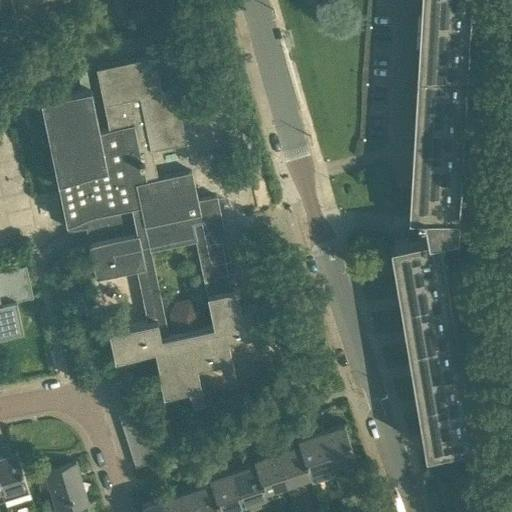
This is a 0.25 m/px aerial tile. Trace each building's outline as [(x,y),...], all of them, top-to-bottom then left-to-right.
[(0,0),(0,16),(14,12),(10,0),(0,0)] [(469,72),(472,0),(424,0),(413,210),(422,210),(421,212),(429,213),(431,223),(432,234),(395,240),(429,448),(477,440),(442,233),(462,230),(463,211),(461,211),(469,72)] [(164,4),(173,34),(183,32),(174,1),(164,4)] [(153,54),(95,67),(108,129),(98,131),(89,88),(81,89),(39,98),(66,228),(85,230),(95,278),(135,270),(146,321),(107,329),(113,356),(153,347),(157,366),(156,366),(161,393),(186,388),(191,399),(192,400),(202,398),(195,365),(217,361),(223,372),(223,373),(233,371),(226,338),(249,334),(254,344),(254,346),(264,344),(256,304),(239,307),(235,289),(238,288),(236,283),(235,283),(232,271),(235,271),(233,258),(229,259),(216,195),(197,199),(191,171),(157,178),(151,149),(185,141),(173,87),(160,89),(153,54)] [(0,267),(0,332),(20,328),(22,328),(15,297),(32,294),(25,262),(0,267)] [(100,327),(98,316),(88,318),(90,329),(100,327)] [(105,376),(109,388),(132,380),(128,369),(105,376)] [(109,388),(112,399),(135,392),(132,380),(109,388)] [(112,399),(116,410),(139,403),(135,392),(112,399)] [(116,410),(120,422),(143,414),(139,403),(116,410)] [(120,422),(124,433),(146,426),(143,414),(120,422)] [(343,422),(319,430),(330,463),(353,455),(343,422)] [(124,433),(127,445),(150,437),(146,426),(124,433)] [(297,442),(308,470),(330,463),(319,430),(296,437),(297,442)] [(150,437),(127,445),(131,456),(154,449),(150,437)] [(297,442),(274,449),(285,482),(309,474),(308,470),(297,442)] [(131,456),(135,467),(157,460),(154,449),(131,456)] [(253,461),(264,489),(285,482),(274,449),(251,457),(253,461)] [(16,450),(0,455),(0,489),(2,496),(27,488),(16,450)] [(43,470),(48,485),(55,507),(86,498),(75,461),(43,470)] [(253,461),(230,469),(240,502),(265,494),(264,489),(253,461)] [(208,481),(219,509),(240,502),(230,469),(207,476),(208,481)] [(208,481),(185,488),(193,511),(220,511),(219,509),(208,481)] [(193,511),(185,488),(163,495),(168,511),(193,511)] [(143,511),(168,511),(163,495),(140,503),(143,511)] [(90,511),(86,498),(55,507),(55,511),(90,511)]
